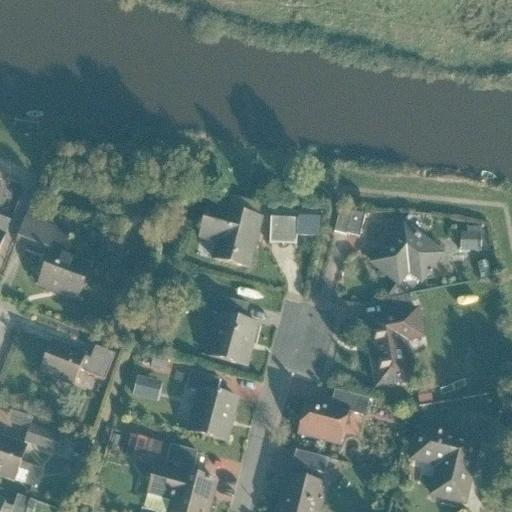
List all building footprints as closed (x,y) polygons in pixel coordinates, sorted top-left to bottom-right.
[(369,217),(341,209),(334,233),(362,241),(369,217)] [(234,218),(205,211),(199,240),(217,244),(213,262),(250,271),(263,217),(236,211),(234,218)] [(74,238),(26,218),(15,245),(49,258),(38,284),(79,301),(94,264),(68,253),(74,238)] [(298,218),(271,219),(273,245),(296,244),(298,218)] [(443,253),(403,221),(370,262),(410,295),(443,253)] [(486,229),(459,229),(459,251),(486,252),(486,229)] [(0,257),(9,237),(0,233),(0,257)] [(211,310),(218,312),(206,356),(248,368),(261,321),(247,318),(251,306),(215,296),(211,310)] [(422,306),(367,315),(378,389),(417,383),(411,342),(427,339),(422,306)] [(117,356),(95,347),(91,358),(53,343),(41,373),(74,386),(79,373),(106,383),(117,356)] [(166,383),(139,378),(135,398),(162,403),(166,383)] [(241,398),(200,389),(190,433),(231,442),(241,398)] [(332,403),(305,397),(297,436),(343,446),(350,414),(369,418),(373,399),(335,391),(332,403)] [(64,436),(15,411),(6,429),(55,453),(64,436)] [(488,439),(423,424),(414,461),(438,467),(431,497),(472,507),(488,439)] [(149,439),(131,436),(127,459),(145,462),(149,439)] [(25,447),(0,438),(0,477),(35,489),(42,468),(21,461),(25,447)] [(202,453),(174,444),(167,465),(158,462),(147,494),(177,504),(173,511),(210,511),(220,483),(195,474),(202,453)] [(322,511),(330,484),(287,472),(276,511),(322,511)] [(16,511),(19,503),(0,497),(0,511),(16,511)]
